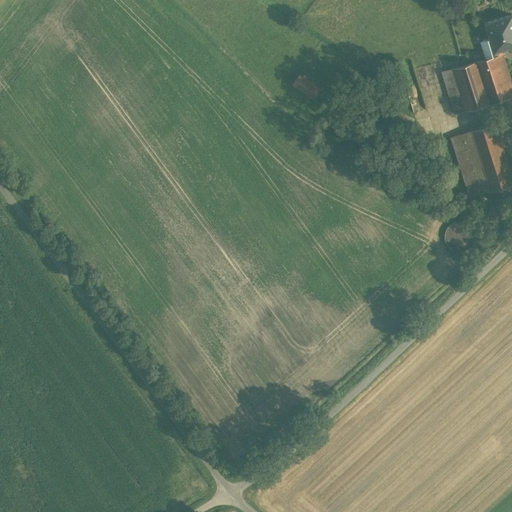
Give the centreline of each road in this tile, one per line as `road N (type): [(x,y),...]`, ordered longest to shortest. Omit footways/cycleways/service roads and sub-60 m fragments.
road 1 (unclassified): [(228,490),(0,187)]
road 2 (unclassified): [(511,245),(294,446),(228,490)]
